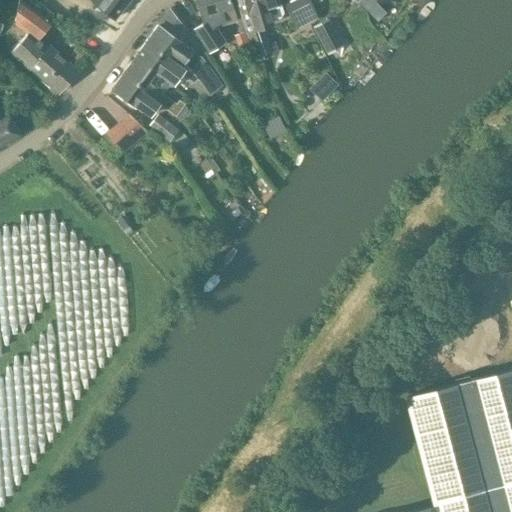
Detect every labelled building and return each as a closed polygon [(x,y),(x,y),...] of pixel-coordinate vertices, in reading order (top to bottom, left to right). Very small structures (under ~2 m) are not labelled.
[(48,49),(39,41),(52,21),(23,0),(19,0),(13,24),(27,35),(11,53),(29,68),(30,67),(59,93),(77,73),(49,48),(48,49)] [(90,0),(114,19),(129,0),(90,0)] [(230,0),(196,0),(202,18),(203,22),(209,18),(214,26),(216,25),(218,24),(221,22),(222,26),(237,21),(234,10),(230,0)] [(237,0),(246,30),(246,31),(253,51),(269,45),(263,28),(273,25),(272,20),(282,17),(283,14),(280,3),(279,3),(278,0),(237,0)] [(158,25),(147,41),(173,60),(175,57),(183,63),(184,63),(187,68),(188,67),(190,69),(198,78),(200,81),(203,85),(215,76),(202,58),(201,57),(200,58),(185,45),(186,44),(177,38),(185,27),(170,9),(158,25)] [(203,22),(193,29),(209,53),(225,43),(214,26),(209,18),(203,22)] [(328,19),(314,26),(328,54),(342,46),(328,19)] [(147,41),(135,58),(161,77),(162,77),(173,86),(181,75),(191,83),(198,78),(190,69),(188,67),(187,68),(184,63),(183,63),(175,57),(173,60),(147,41)] [(133,60),(124,73),(150,92),(147,96),(155,102),(160,105),(175,116),(184,103),(178,99),(176,103),(162,93),(167,85),(171,88),(173,86),(162,77),(161,77),(135,58),(133,60)] [(150,92),(124,73),(112,88),(139,107),(140,107),(152,115),(160,105),(155,102),(147,96),(150,92)] [(207,91),(200,81),(193,85),(203,100),(210,95),(207,91)] [(102,133),(123,152),(147,132),(130,114),(128,113),(108,130),(107,129),(102,133)] [(0,117),(0,144),(19,133),(9,114),(1,119),(0,117)] [(148,126),(169,142),(178,130),(158,114),(148,126)] [(406,511),(511,511),(511,269),(505,271),(511,297),(511,368),(407,396),(436,504),(406,511)]
